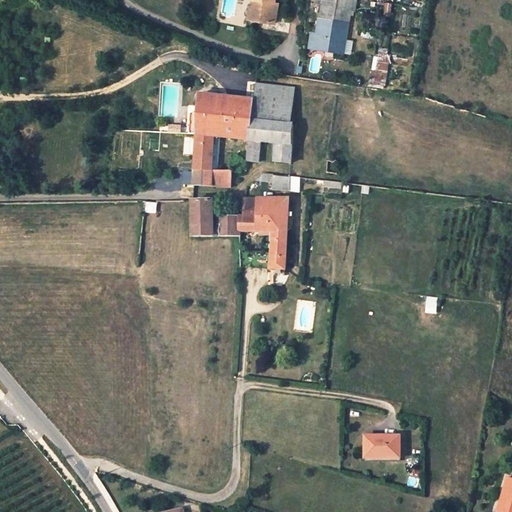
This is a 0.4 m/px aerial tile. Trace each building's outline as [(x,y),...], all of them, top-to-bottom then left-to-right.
[(275,0),(250,0),(250,4),(258,6),(256,17),(272,20),(275,0)] [(318,16),(348,21),(351,0),(313,0),(313,2),(320,3),(318,16)] [(318,16),(316,23),(347,28),(348,21),(318,16)] [(319,34),(316,46),(343,51),(347,28),(316,23),(315,33),(319,34)] [(319,34),(315,33),(310,32),(307,44),(316,46),(319,34)] [(387,53),(378,52),(373,81),(381,82),(387,53)] [(254,99),(252,121),(293,125),(295,89),(256,85),(254,99)] [(193,171),(213,172),(216,139),(251,143),(252,121),(254,99),(198,94),(193,171)] [(293,125),(252,121),(251,143),(261,144),(275,146),(273,163),(290,164),(293,125)] [(260,163),(261,144),(251,143),(249,162),(260,163)] [(327,160),(326,174),(338,175),(340,161),(337,161),(337,159),(337,157),(336,156),(335,155),(332,154),(331,155),(330,158),(330,160),(327,160)] [(192,188),(213,189),(213,172),(193,171),(192,188)] [(213,172),(213,189),(231,189),(232,173),(213,172)] [(270,187),(289,189),(290,177),(272,175),(270,187)] [(290,177),(289,189),(299,191),(300,178),(290,177)] [(238,217),(238,232),(270,230),(269,242),(272,242),(271,255),(240,253),(241,267),(283,268),(284,268),(288,197),(243,199),(242,203),(243,217),(238,217)] [(238,232),(238,217),(212,217),(213,200),(193,200),(194,236),(238,236),(238,232)] [(404,437),(370,435),(368,457),(402,460),(404,437)] [(511,511),(511,477),(508,477),(503,494),(506,495),(501,511),(511,511)] [(498,511),(500,511),(501,511),(506,495),(503,494),(498,511)]
